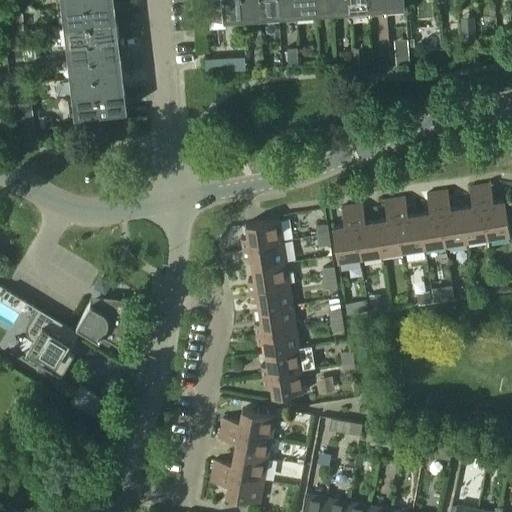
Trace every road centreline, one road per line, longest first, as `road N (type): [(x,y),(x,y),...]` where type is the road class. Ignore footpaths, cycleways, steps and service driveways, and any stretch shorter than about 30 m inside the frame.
road 1 (tertiary): [(177,202),(288,180),(455,116),(511,104)]
road 2 (residential): [(120,486),(179,499),(191,481),(219,321),(209,300),(175,291)]
road 3 (residential): [(177,202),(155,0)]
road 4 (tertiary): [(120,486),(160,372),(175,291)]
road 5 (tertiary): [(177,202),(82,211),(0,172)]
